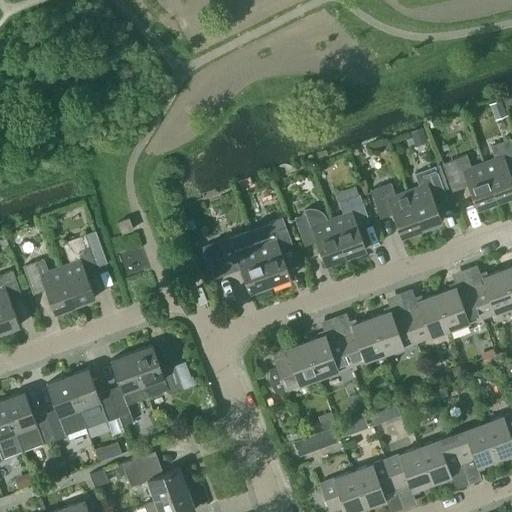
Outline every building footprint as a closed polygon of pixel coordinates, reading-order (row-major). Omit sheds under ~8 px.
[(490,103),(496,120),(507,115),(501,99),(490,103)] [(430,127),(437,124),(434,116),(427,119),(430,127)] [(411,131),(415,142),(426,138),(422,126),(411,131)] [(482,162),(497,201),(511,195),(511,178),(508,166),(511,164),(511,142),(511,138),(490,146),(495,158),(482,162)] [(497,201),(482,162),(471,167),(466,154),(442,163),(451,187),(466,181),(476,208),(497,201)] [(407,190),(421,228),(442,221),(432,194),(443,190),(435,166),(414,173),(419,186),(407,190)] [(400,236),(421,228),(407,190),(395,194),(390,182),(370,190),(379,213),(390,209),(400,236)] [(331,218),(345,256),(366,249),(356,222),(368,218),(359,194),(338,201),(343,213),(331,218)] [(324,264),(345,256),(331,218),(327,219),(326,217),(325,215),(324,213),(323,212),(321,210),(319,209),(317,208),(315,207),(313,207),(311,207),(308,207),(306,208),(304,208),(306,213),(294,217),(303,241),(315,237),(324,264)] [(269,222),(249,230),(269,284),(290,276),(280,250),(292,245),(281,215),(268,220),(269,222)] [(117,222),(121,233),(133,229),(129,218),(117,222)] [(96,230),(94,230),(85,234),(96,264),(107,260),(96,230)] [(249,292),(269,284),(249,230),(237,234),(239,238),(213,247),(222,271),(239,265),(249,292)] [(70,262),(60,266),(74,304),(95,297),(85,270),(96,266),(85,234),(62,242),(70,262)] [(53,312),(74,304),(60,266),(48,270),(43,258),(23,266),(32,289),(43,285),(53,312)] [(511,265),(501,269),(511,298),(511,265)] [(471,289),(482,317),(511,306),(511,298),(501,269),(481,277),(484,284),(471,289)] [(0,331),(19,325),(9,298),(21,293),(12,270),(0,273),(0,331)] [(456,286),(436,293),(449,329),(482,317),(471,289),(459,294),(456,286)] [(449,329),(436,293),(416,301),(419,308),(406,313),(416,341),(449,329)] [(390,310),(370,317),(384,353),(416,341),(406,313),(393,318),(390,310)] [(384,353),(370,317),(351,324),(353,332),(340,337),(351,365),(384,353)] [(327,342),(324,334),(305,341),(318,377),(351,365),(340,337),(327,342)] [(318,377),(305,341),(285,348),(288,356),(275,361),(276,366),(269,368),(268,381),(275,391),(282,395),(285,389),(318,377)] [(152,344),(131,352),(147,397),(168,389),(169,393),(183,388),(175,365),(161,370),(152,344)] [(494,351),(482,356),(485,365),(497,360),(494,351)] [(147,397),(131,352),(110,359),(119,385),(108,389),(118,416),(119,416),(122,424),(133,420),(127,404),(147,397)] [(107,421),(118,416),(108,389),(97,393),(88,367),(67,375),(79,408),(81,407),(85,420),(104,413),(107,421)] [(86,426),(79,408),(67,375),(46,383),(56,408),(45,412),(55,440),(66,436),(66,434),(86,426)] [(445,387),(437,390),(440,398),(448,395),(445,387)] [(24,391),(3,398),(22,451),(43,443),(43,444),(55,440),(45,412),(34,416),(24,391)] [(0,459),(2,459),(2,458),(22,451),(3,398),(0,399),(0,459)] [(375,425),(386,421),(382,410),(371,414),(375,425)] [(511,411),(483,423),(496,459),(511,452),(511,411)] [(332,414),(319,418),(323,428),(335,423),(332,414)] [(350,421),(338,426),(341,436),(354,432),(350,421)] [(477,466),(496,459),(483,423),(451,435),(461,463),(474,458),(477,466)] [(315,450),(337,441),(331,427),(309,435),(315,450)] [(451,435),(418,446),(431,483),(451,475),(448,467),(461,463),(451,435)] [(418,446),(385,458),(396,487),(408,482),(411,490),(431,483),(418,446)] [(147,479),(154,500),(187,488),(179,467),(154,476),(153,475),(162,471),(154,450),(117,464),(118,467),(114,469),(117,479),(122,477),(121,475),(126,474),(130,485),(147,479)] [(383,491),(396,487),(385,458),(353,470),(366,507),(386,499),(383,491)] [(108,482),(104,469),(90,474),(95,487),(108,482)] [(345,511),(350,511),(366,507),(353,470),(319,483),(329,511),(343,506),(345,511)] [(186,511),(195,509),(187,488),(154,500),(155,501),(144,505),(146,511),(186,511)] [(88,511),(84,499),(63,506),(65,511),(88,511)]
